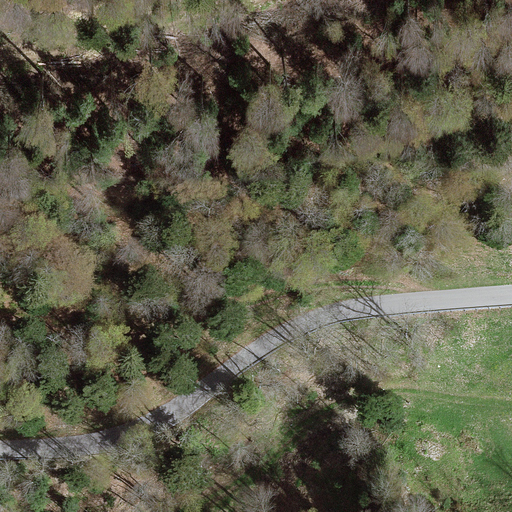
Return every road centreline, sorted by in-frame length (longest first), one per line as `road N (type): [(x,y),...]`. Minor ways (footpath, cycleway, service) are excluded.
road 1 (tertiary): [(511,295),(318,315),(256,346),(140,428),(74,445),(0,449)]
road 2 (track): [(0,320),(146,337),(295,288),(370,280),(452,300)]
road 3 (track): [(0,62),(231,0)]
